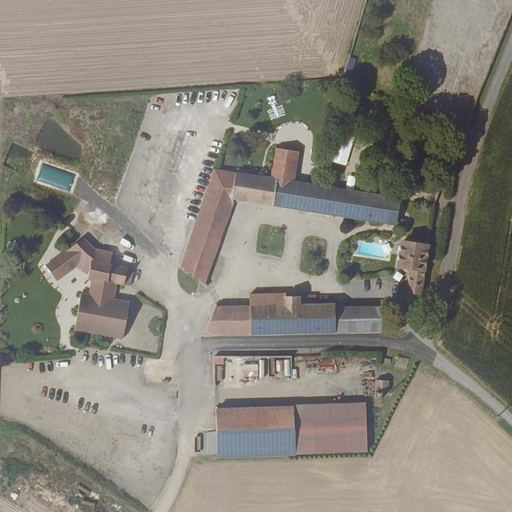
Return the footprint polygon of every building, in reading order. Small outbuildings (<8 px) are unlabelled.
[(332,161),(348,165),(356,132),(340,128),(332,161)] [(285,178),(279,208),(344,221),(346,221),(352,192),(317,184),(299,180),(306,149),(284,144),(277,176),(285,178)] [(215,163),(185,266),(218,281),(229,258),(223,255),(240,200),(279,208),(285,178),(277,176),(215,163)] [(352,192),(346,221),(393,229),(400,231),(405,203),(352,192)] [(86,256),(93,249),(85,239),(46,266),(57,280),(75,267),(88,274),(89,269),(83,265),(85,262),(86,256)] [(123,339),(130,302),(114,299),(116,283),(130,286),(134,269),(112,264),(112,253),(95,252),(93,249),(86,256),(85,262),(83,265),(89,269),(88,274),(87,280),(91,281),(89,294),(81,293),(74,330),(123,339)] [(410,253),(407,275),(417,277),(419,279),(417,300),(423,301),(421,316),(422,318),(428,319),(434,255),(410,253)] [(339,337),(338,308),(335,307),(335,303),(331,302),(329,296),(293,298),(292,290),(257,290),(255,301),(247,337),(339,337)] [(247,337),(255,301),(211,305),(204,337),(216,337),(247,337)] [(393,337),(392,307),(338,308),(339,337),(393,337)] [(213,364),(225,364),(226,356),(214,355),(213,364)] [(170,359),(145,360),(145,383),(160,382),(160,375),(170,375),(170,359)] [(276,376),(291,375),(291,359),(276,359),(276,376)] [(258,370),(257,363),(244,365),(245,372),(258,370)] [(376,380),(374,399),(382,400),(382,393),(389,394),(388,382),(376,380)] [(371,422),(371,406),(318,407),(319,421),(371,422)] [(319,421),(318,407),(300,407),(300,408),(299,420),(319,421)] [(224,409),(222,459),(299,459),(299,420),(300,408),(224,409)] [(319,459),(319,421),(299,420),(299,459),(319,459)] [(372,458),(371,422),(319,421),(319,459),(372,458)]
